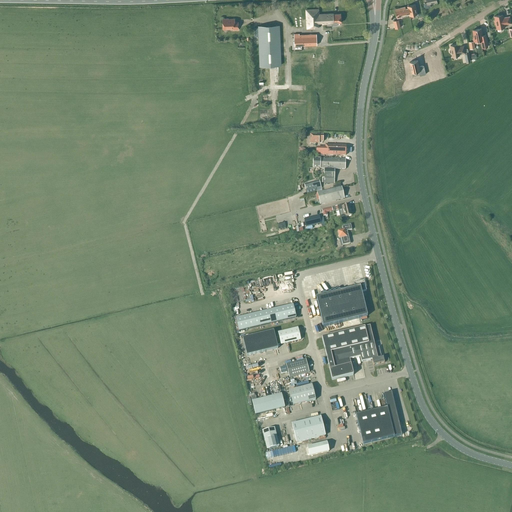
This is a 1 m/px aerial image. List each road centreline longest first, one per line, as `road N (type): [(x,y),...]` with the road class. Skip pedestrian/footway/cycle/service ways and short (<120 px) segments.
road 1 (secondary): [(378,255),(359,162),(375,0)]
road 2 (secondary): [(0,0),(153,0)]
road 3 (secondary): [(511,465),(450,441),(429,419),(410,371)]
road 4 (secondary): [(410,371),(378,255)]
